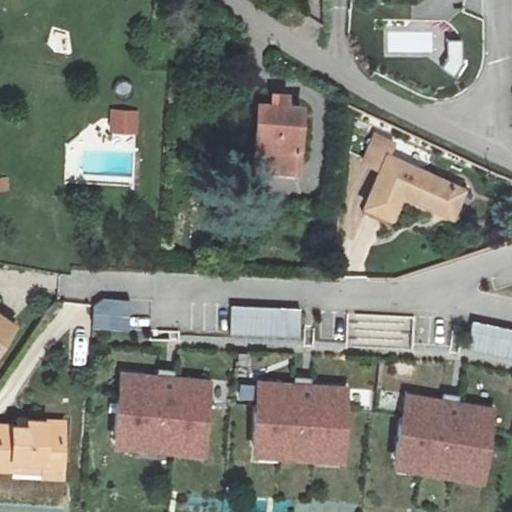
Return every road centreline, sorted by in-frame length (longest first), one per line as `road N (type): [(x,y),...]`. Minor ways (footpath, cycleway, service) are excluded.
road 1 (residential): [(87,282),(437,295)]
road 2 (residential): [(230,0),(398,106),(484,143)]
road 3 (residential): [(500,0),(499,66),(484,143)]
